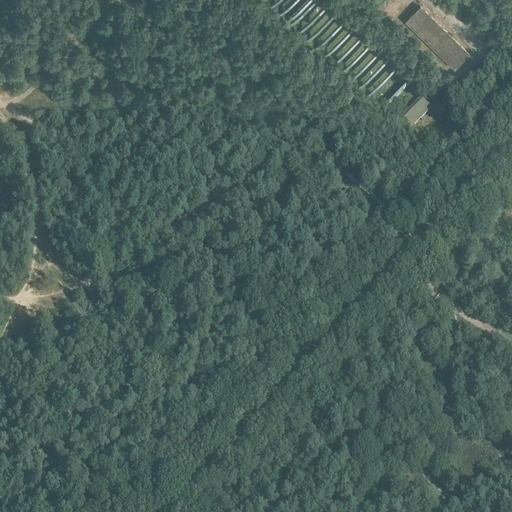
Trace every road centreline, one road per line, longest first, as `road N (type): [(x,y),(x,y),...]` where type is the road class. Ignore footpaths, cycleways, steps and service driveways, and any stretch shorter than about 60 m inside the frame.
road 1 (track): [(166,511),(446,210)]
road 2 (track): [(119,0),(37,87),(0,104)]
road 3 (track): [(0,112),(37,195),(43,247)]
road 4 (track): [(43,247),(73,279),(99,284),(169,264)]
road 5 (unknown): [(511,346),(455,309),(410,249)]
